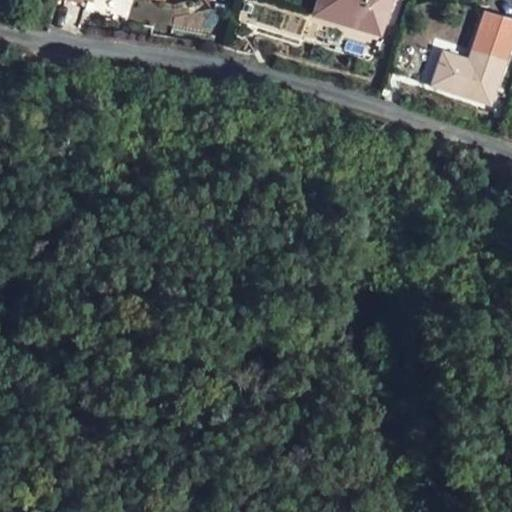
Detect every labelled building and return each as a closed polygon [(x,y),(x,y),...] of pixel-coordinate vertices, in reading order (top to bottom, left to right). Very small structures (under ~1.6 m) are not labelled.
[(56,0),(55,7),(83,16),(87,0),(56,0)] [(91,0),(90,3),(124,11),(126,0),(91,0)] [(389,0),(319,0),(315,15),(348,25),(350,19),(381,27),(384,19),(389,0)] [(389,0),(384,19),(396,22),(402,0),(389,0)] [(462,64),(463,61),(443,54),(434,86),(491,104),(511,35),(511,24),(484,15),(469,63),(468,66),(462,64)] [(381,27),(350,19),(348,25),(379,35),(381,27)]
